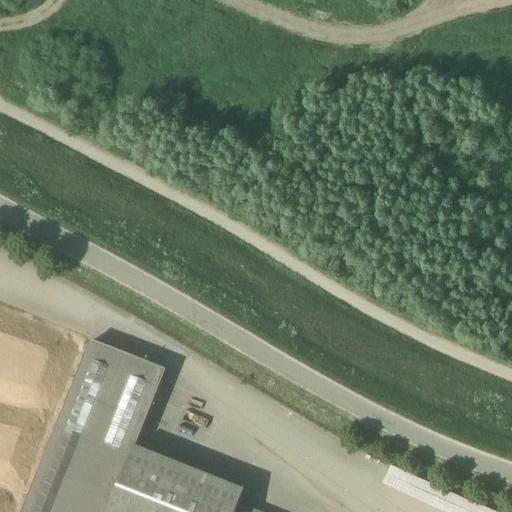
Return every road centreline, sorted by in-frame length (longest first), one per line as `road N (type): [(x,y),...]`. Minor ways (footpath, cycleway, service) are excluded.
road 1 (unclassified): [(511,469),(412,435),(0,206)]
road 2 (track): [(511,371),(0,111)]
